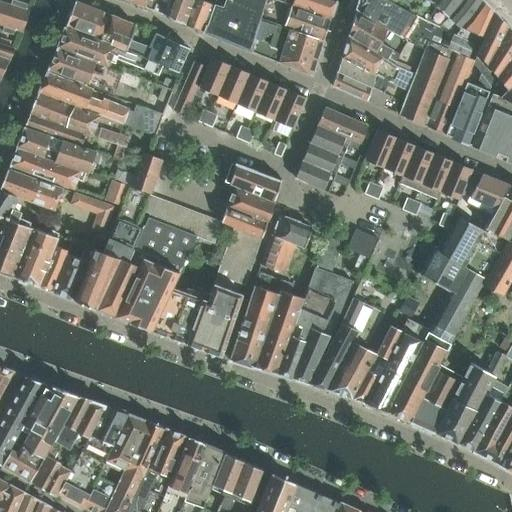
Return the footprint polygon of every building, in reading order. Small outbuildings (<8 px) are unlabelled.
[(0,24),(4,26),(2,32),(12,35),(14,29),(23,32),(30,12),(25,10),(27,4),(13,0),(11,0),(10,5),(0,2),(0,24)] [(144,0),(142,6),(164,15),(169,0),(144,0)] [(169,0),(164,15),(184,24),(192,0),(169,0)] [(201,0),(192,0),(185,24),(199,30),(209,3),(201,0)] [(213,5),(205,33),(250,51),(260,19),(266,0),(225,0),(222,9),(213,5)] [(330,19),(335,0),(290,0),(288,6),(330,19)] [(414,15),(388,0),(358,0),(356,10),(402,40),(425,50),(449,62),(453,53),(474,61),(476,57),(477,54),(479,49),(472,45),(465,41),(454,37),(445,32),(439,30),(429,24),(414,15)] [(388,0),(414,15),(424,0),(388,0)] [(443,10),(429,24),(439,30),(449,20),(461,8),(465,0),(442,0),(440,5),(443,10)] [(449,20),(439,30),(445,32),(452,28),(456,34),(475,16),(483,0),(482,0),(465,0),(461,8),(449,20)] [(473,43),(480,46),(494,12),(483,0),(475,16),(456,34),(454,37),(465,41),(472,45),(473,43)] [(109,14),(75,1),(65,28),(99,41),(109,14)] [(323,40),(330,19),(288,6),(281,27),(323,40)] [(356,11),(348,36),(394,65),(406,43),(402,40),(356,11)] [(494,12),(480,46),(479,49),(477,54),(488,67),(508,28),(494,12)] [(135,25),(109,14),(99,41),(110,45),(144,58),(149,47),(130,40),(135,25)] [(312,76),(323,40),(281,27),(260,19),(250,51),(277,62),(290,68),(312,76)] [(162,66),(157,63),(157,62),(144,58),(110,45),(99,41),(65,28),(58,47),(109,68),(113,57),(159,74),(162,66)] [(511,31),(508,28),(488,67),(498,78),(511,59),(511,31)] [(190,48),(155,33),(149,47),(152,49),(148,58),(157,62),(157,63),(162,66),(179,73),(190,48)] [(341,57),(382,80),(392,85),(400,68),(394,65),(388,62),(348,36),(341,57)] [(9,48),(11,41),(0,38),(0,55),(10,59),(14,50),(9,48)] [(112,69),(109,68),(58,47),(48,70),(47,73),(93,90),(108,96),(115,80),(137,88),(140,79),(112,69)] [(449,62),(425,50),(399,115),(425,126),(449,62)] [(453,53),(449,62),(425,126),(445,135),(466,82),(473,64),(474,61),(453,53)] [(0,76),(10,59),(0,55),(0,76)] [(198,87),(217,95),(229,65),(211,57),(207,67),(198,87)] [(382,80),(341,57),(337,70),(378,91),(382,80)] [(493,79),(476,57),(474,61),(473,64),(481,74),(491,86),(493,79)] [(511,59),(498,78),(501,82),(508,89),(511,84),(511,59)] [(207,67),(194,61),(183,86),(196,92),(198,87),(207,67)] [(217,95),(236,103),(248,73),(229,65),(217,95)] [(378,91),(337,70),(332,86),(373,102),(378,91)] [(135,106),(108,96),(93,90),(47,73),(39,92),(99,115),(156,135),(163,116),(135,106)] [(248,73),(236,103),(255,111),(267,82),(248,73)] [(255,111),(273,119),(286,90),(267,82),(255,111)] [(489,91),(466,82),(445,135),(468,144),(489,91)] [(501,83),(496,84),(494,91),(503,94),(508,89),(501,82),(501,83)] [(511,103),(511,84),(508,89),(503,94),(500,97),(511,103)] [(185,116),(196,92),(183,86),(173,110),(185,116)] [(286,90),(273,119),(293,128),(306,98),(286,90)] [(30,114),(85,133),(86,134),(123,146),(127,136),(96,125),(99,115),(39,92),(30,114)] [(471,146),(501,159),(511,134),(511,116),(488,106),(471,146)] [(367,125),(325,108),(318,124),(361,143),(366,130),(367,125)] [(201,123),(208,126),(213,114),(206,112),(201,123)] [(30,114),(25,127),(24,128),(59,140),(80,146),(85,133),(30,114)] [(213,114),(208,126),(215,128),(219,117),(213,114)] [(365,144),(361,143),(318,124),(310,142),(343,157),(348,146),(362,152),(365,144)] [(82,169),(91,173),(107,178),(113,157),(97,151),(80,146),(59,140),(24,128),(17,147),(51,159),(82,169)] [(238,139),(245,142),(250,131),(243,128),(238,139)] [(366,130),(361,143),(365,144),(370,132),(366,130)] [(364,160),(383,168),(396,138),(377,130),(364,160)] [(250,131),(245,142),(252,145),(257,134),(250,131)] [(511,134),(501,159),(511,163),(511,134)] [(383,168),(402,176),(415,146),(396,138),(383,168)] [(343,157),(310,142),(303,160),(336,174),(340,163),(354,169),(357,163),(343,157)] [(281,144),(276,155),(281,157),(285,146),(281,144)] [(402,176),(421,184),(434,154),(415,146),(402,176)] [(51,159),(17,147),(10,166),(74,189),(81,170),(82,169),(51,159)] [(150,195),(162,160),(149,155),(142,153),(130,186),(150,195)] [(421,184),(440,192),(453,162),(434,154),(421,184)] [(336,174),(303,160),(296,176),(297,180),(328,193),(333,181),(347,187),(350,180),(336,174)] [(453,162),(440,192),(459,200),(472,170),(453,162)] [(274,202),(281,180),(235,163),(234,165),(236,165),(229,184),(235,186),(274,202)] [(8,169),(2,185),(0,190),(19,197),(54,209),(58,197),(52,195),(55,186),(8,169)] [(508,185),(482,174),(465,206),(470,209),(474,207),(492,216),(508,185)] [(364,194),(371,197),(376,186),(369,183),(364,194)] [(492,216),(484,229),(473,250),(496,262),(508,241),(511,232),(511,186),(508,185),(492,216)] [(274,202),(235,186),(226,208),(266,223),(274,202)] [(371,197),(378,200),(383,189),(376,186),(371,197)] [(0,215),(3,217),(17,223),(20,214),(12,211),(19,197),(0,190),(0,189),(0,215)] [(75,194),(71,204),(94,212),(98,202),(75,194)] [(148,217),(156,220),(164,200),(150,195),(143,214),(149,216),(148,217)] [(402,210),(409,213),(413,201),(407,199),(402,210)] [(164,200),(156,220),(171,226),(178,206),(164,200)] [(413,201),(409,213),(416,215),(420,204),(413,201)] [(102,203),(94,224),(105,228),(112,207),(102,203)] [(171,226),(184,231),(192,211),(178,206),(171,226)] [(221,222),(262,236),(266,223),(226,208),(221,222)] [(192,211),(184,231),(196,237),(198,237),(206,216),(192,211)] [(484,229),(453,213),(451,217),(445,228),(420,274),(446,287),(428,330),(429,330),(385,412),(406,420),(436,369),(482,286),(483,286),(496,262),(473,250),(484,229)] [(299,221),(280,214),(271,236),(303,246),(310,227),(298,223),(299,221)] [(438,225),(445,228),(451,217),(443,214),(438,225)] [(221,222),(206,216),(198,237),(214,242),(221,222)] [(0,270),(38,286),(54,246),(55,246),(58,238),(17,223),(3,217),(0,225),(0,270)] [(148,217),(144,226),(145,226),(129,261),(119,258),(96,309),(129,322),(150,330),(171,287),(172,288),(196,237),(184,231),(171,226),(156,220),(148,217)] [(73,300),(96,309),(119,258),(129,261),(145,226),(144,226),(143,225),(141,228),(117,218),(102,252),(94,249),(95,248),(94,247),(73,300)] [(150,330),(221,357),(262,237),(234,226),(208,301),(172,288),(171,287),(150,330)] [(371,258),(379,240),(355,229),(348,244),(347,248),(370,258),(371,258)] [(483,286),(502,296),(511,277),(511,232),(508,241),(496,262),(491,272),(483,286)] [(295,243),(271,236),(254,282),(278,290),(279,286),(295,243)] [(342,242),(330,237),(326,236),(313,272),(307,290),(276,374),(307,383),(335,325),(338,316),(353,281),(331,272),(342,242)] [(66,254),(66,253),(71,240),(65,239),(61,248),(55,246),(54,246),(38,286),(38,287),(51,291),(52,291),(66,254)] [(94,247),(85,245),(80,259),(66,254),(52,291),(73,300),(94,247)] [(253,367),(278,291),(254,282),(229,359),(253,367)] [(279,286),(278,291),(253,367),(276,374),(305,295),(279,286)] [(373,308),(371,307),(353,297),(341,323),(310,384),(328,390),(339,368),(359,333),(372,308),(373,308)] [(373,308),(372,308),(359,333),(339,368),(328,390),(329,390),(350,398),(374,354),(364,349),(383,313),(373,308)] [(428,330),(409,320),(407,319),(402,329),(403,330),(364,403),(385,412),(429,330),(428,330)] [(402,329),(391,324),(374,354),(350,398),(364,403),(403,330),(402,329)] [(505,356),(497,351),(488,368),(490,369),(488,372),(471,363),(460,382),(458,386),(433,432),(458,443),(503,359),(505,356)] [(0,367),(0,394),(12,372),(0,367)] [(436,369),(406,420),(433,432),(458,386),(460,382),(436,369)] [(44,383),(25,376),(0,421),(0,464),(0,465),(44,383)] [(44,383),(0,465),(31,483),(52,446),(79,396),(52,386),(51,387),(44,383)] [(499,400),(486,393),(458,443),(473,451),(499,400)] [(73,431),(90,400),(79,396),(55,440),(71,448),(79,434),(73,431)] [(511,409),(511,404),(500,398),(499,400),(473,451),(500,465),(511,441),(511,411),(511,409)] [(71,448),(81,454),(104,405),(90,400),(73,431),(79,434),(71,448)] [(104,405),(81,454),(105,464),(128,414),(104,405)] [(105,464),(100,473),(105,475),(111,463),(124,469),(146,421),(129,414),(105,464)] [(124,469),(142,477),(163,428),(146,421),(124,469)] [(130,506),(141,511),(156,511),(161,502),(186,437),(163,428),(142,477),(130,506)] [(186,437),(161,502),(156,511),(178,511),(203,444),(186,437)] [(511,441),(500,465),(511,471),(511,441)] [(178,511),(199,511),(210,483),(222,452),(203,444),(178,511)] [(61,450),(52,446),(31,483),(58,497),(72,471),(63,465),(64,462),(56,459),(61,450)] [(224,453),(211,484),(225,490),(219,504),(224,507),(226,503),(243,461),(224,453)] [(82,510),(94,487),(98,477),(100,473),(105,464),(81,454),(72,471),(58,497),(82,510)] [(262,469),(243,461),(226,503),(231,505),(236,494),(250,501),(262,469)] [(116,485),(104,511),(127,511),(130,506),(142,477),(124,469),(116,485)] [(283,511),(294,484),(269,473),(255,511),(283,511)] [(94,487),(82,510),(85,511),(104,511),(116,485),(103,479),(98,477),(94,487)] [(14,511),(24,492),(6,482),(0,494),(0,511),(14,511)] [(336,511),(340,503),(295,484),(294,484),(283,511),(336,511)] [(31,511),(37,499),(24,492),(14,511),(31,511)] [(37,499),(31,511),(49,511),(52,507),(50,506),(37,499)] [(358,511),(359,511),(340,503),(336,511),(358,511)]
